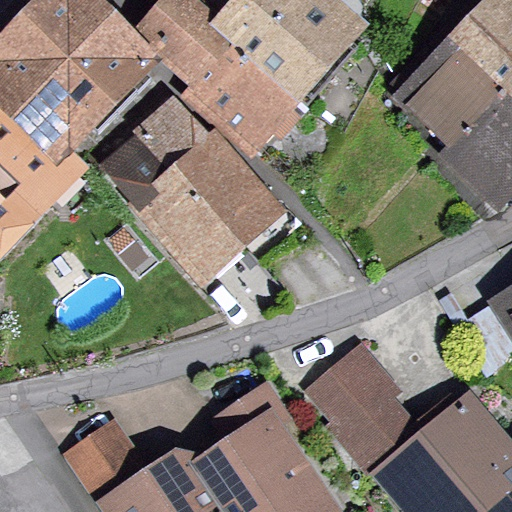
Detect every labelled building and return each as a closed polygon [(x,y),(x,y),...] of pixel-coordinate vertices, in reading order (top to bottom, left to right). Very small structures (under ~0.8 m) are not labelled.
[(55,0),(0,56),(0,79),(67,146),(145,66),(78,0),(55,0)] [(181,0),(177,0),(145,37),(196,82),(230,44),(222,36),(217,33),(214,30),(181,0)] [(254,0),(251,4),(246,0),(240,0),(214,30),(217,33),(222,36),(230,44),(256,66),(290,96),(355,22),(326,0),(254,0)] [(453,45),(511,103),(511,30),(480,0),(479,0),(446,39),(453,45)] [(511,0),(495,0),(489,7),(508,26),(511,30),(511,0)] [(206,113),(245,147),(290,96),(256,66),(230,44),(196,82),(217,100),(206,113)] [(445,154),(490,198),(511,175),(511,103),(453,45),(401,99),(451,147),(445,154)] [(0,240),(73,165),(6,104),(0,109),(0,240)] [(233,173),(172,108),(138,138),(173,178),(176,176),(233,242),(273,206),(240,168),(233,173)] [(111,169),(199,271),(233,242),(176,176),(173,178),(138,138),(141,144),(111,169)] [(338,431),(366,464),(408,428),(382,397),(388,391),(360,357),(315,395),(342,427),(338,431)] [(236,450),(195,477),(219,511),(322,511),(267,430),(283,419),(265,392),(218,424),(236,450)] [(459,511),(472,502),(480,511),(511,511),(511,467),(467,414),(391,479),(418,511),(459,511)] [(219,511),(189,467),(178,465),(150,484),(114,429),(70,459),(105,511),(110,511),(115,509),(116,511),(219,511)]
